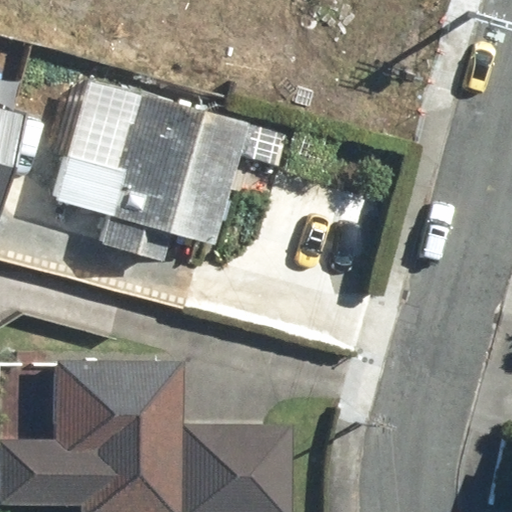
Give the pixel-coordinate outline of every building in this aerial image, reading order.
[(169,0),(159,40),(315,80),(335,0),(202,0),(201,8),(169,0)] [(212,235),(246,114),(201,93),(141,86),(90,73),(60,187),(168,215),(212,235)] [(72,267),(81,232),(29,218),(20,253),(72,267)] [(150,511),(180,511),(181,350),(57,349),(57,359),(0,358),(0,497),(78,498),(78,511),(150,511)] [(291,511),(292,418),(187,418),(186,511),(291,511)]
